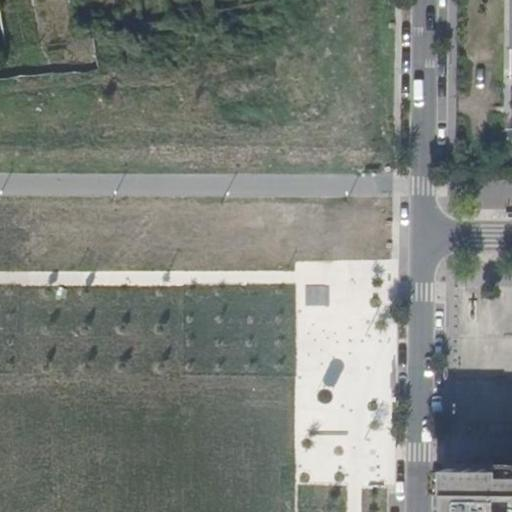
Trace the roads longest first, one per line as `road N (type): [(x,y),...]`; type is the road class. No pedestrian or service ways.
road 1 (residential): [(423,0),(423,235)]
road 2 (unclassified): [(423,235),(420,453)]
